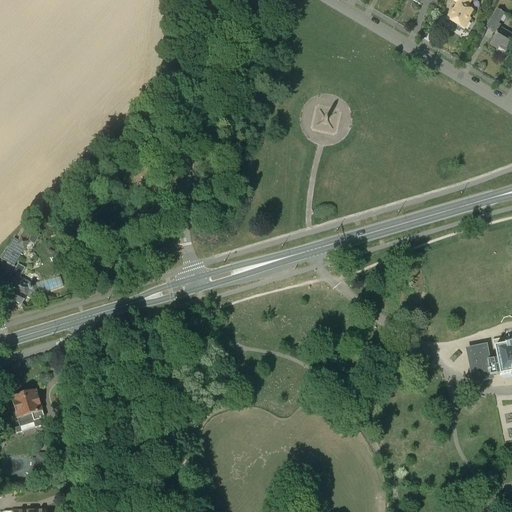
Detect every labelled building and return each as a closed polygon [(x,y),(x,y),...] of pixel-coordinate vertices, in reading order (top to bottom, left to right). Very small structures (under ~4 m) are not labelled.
[(467,0),(455,0),(454,2),(458,4),(451,15),(449,14),(446,19),(456,25),(456,26),(461,29),(462,28),(464,29),(469,19),(468,18),(472,12),(466,8),(470,1),(467,0)] [(511,41),(511,34),(500,27),(501,26),(498,24),(504,14),(497,10),(486,28),(496,34),(489,45),(497,50),(498,47),(506,52),(511,41)] [(4,255),(0,261),(7,264),(13,268),(27,244),(21,240),(10,258),(4,255)] [(11,300),(10,302),(14,304),(15,302),(21,306),(29,291),(32,290),(30,286),(29,283),(23,280),(21,283),(18,282),(20,278),(25,269),(18,265),(14,273),(17,274),(14,280),(9,288),(4,297),(11,300)] [(485,348),(467,351),(474,382),(494,378),(494,376),(500,375),(500,376),(502,376),(503,380),(511,378),(510,375),(511,374),(511,339),(508,340),(504,345),(505,346),(495,348),(494,348),(494,349),(497,360),(487,362),(485,348)] [(36,391),(11,398),(19,426),(38,420),(44,419),(36,391)] [(32,459),(32,472),(50,473),(51,455),(39,454),(39,459),(32,459)]
